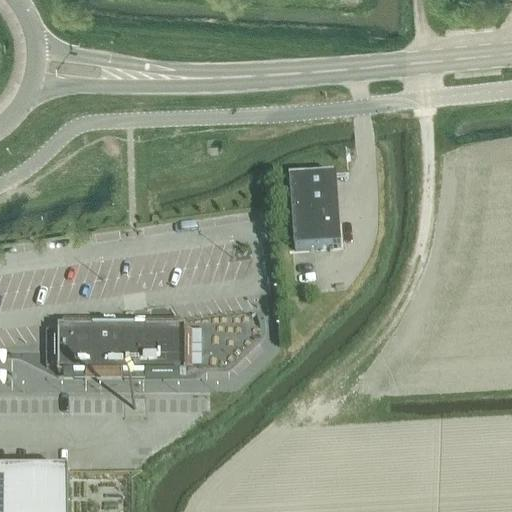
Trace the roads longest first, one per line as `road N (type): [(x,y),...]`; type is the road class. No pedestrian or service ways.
road 1 (secondary): [(201,78),(511,55)]
road 2 (track): [(419,252),(428,187),(419,0)]
road 3 (secondary): [(30,89),(157,87),(201,78)]
road 4 (secondary): [(201,78),(37,47)]
